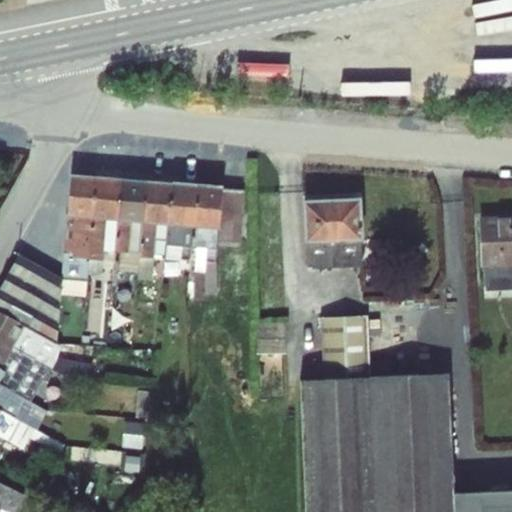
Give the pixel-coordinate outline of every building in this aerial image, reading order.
[(215,290),(222,181),(69,172),(63,275),(94,277),(96,253),(192,259),(191,268),(208,269),(207,289),(215,290)] [(361,194),(300,197),(302,239),(363,237),(361,194)] [(511,212),(480,213),(482,288),(511,287),(511,212)] [(331,243),(348,245),(349,241),(311,238),(308,261),(330,263),(331,243)] [(58,337),(61,272),(57,271),(12,249),(0,273),(0,440),(12,441),(16,443),(45,445),(50,447),(66,448),(66,437),(46,427),(46,418),(23,417),(51,360),(44,357),(45,336),(58,337)] [(511,511),(511,486),(449,483),(456,363),(419,361),(418,385),(409,352),(387,358),(383,343),(372,354),(374,312),(323,309),(319,376),(314,376),(306,511),(511,511)] [(260,348),(288,347),(288,320),(259,321),(260,348)] [(0,511),(16,511),(26,490),(0,478),(0,511)]
